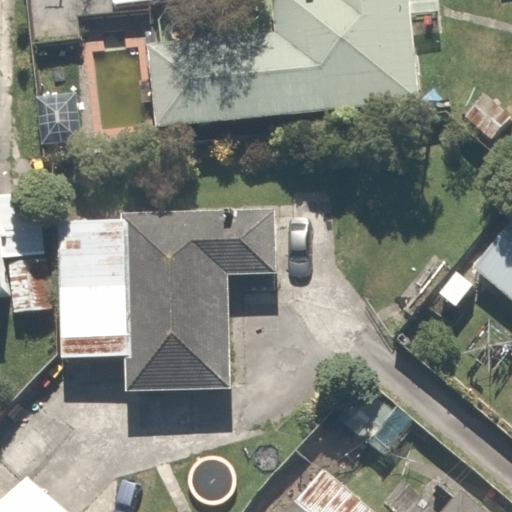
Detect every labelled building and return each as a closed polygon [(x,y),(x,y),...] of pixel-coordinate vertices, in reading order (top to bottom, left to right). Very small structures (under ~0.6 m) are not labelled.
[(417,116),(406,0),(308,0),(309,7),(152,21),(163,139),(417,116)] [(0,307),(14,306),(5,212),(0,212),(0,307)] [(228,385),(222,213),(122,216),(128,389),(228,385)] [(511,237),(480,278),(511,303),(511,237)] [(80,511),(38,475),(13,504),(0,492),(0,511),(80,511)] [(374,511),(334,476),(302,511),(374,511)] [(482,511),(465,496),(452,511),(482,511)]
